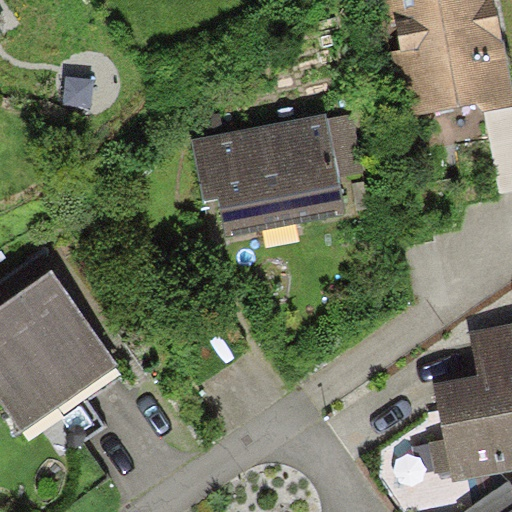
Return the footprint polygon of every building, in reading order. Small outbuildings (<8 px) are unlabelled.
[(383,0),(404,125),(511,106),(511,98),(495,0),(383,0)] [(0,32),(9,27),(0,12),(0,32)] [(353,112),(194,142),(207,211),(221,208),(227,241),(346,218),(339,181),(365,176),(353,112)] [(65,258),(0,297),(0,394),(20,426),(128,360),(65,258)] [(468,381),(429,386),(443,482),(511,472),(511,323),(461,331),(468,381)] [(511,511),(511,502),(498,511),(511,511)]
